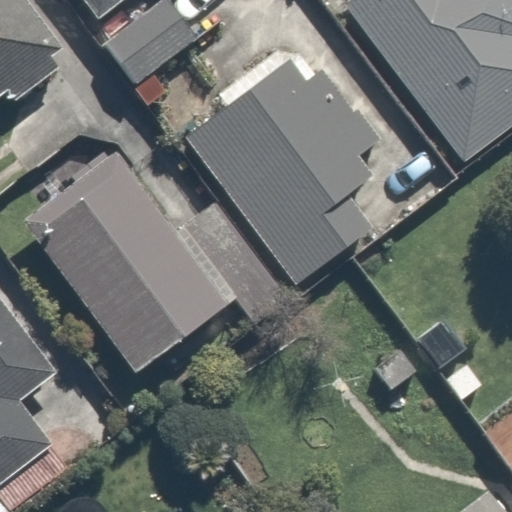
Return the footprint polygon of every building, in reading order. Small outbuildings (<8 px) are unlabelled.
[(0,0),(0,99),(10,92),(16,101),(59,69),(50,56),(61,48),(24,0),(0,0)] [(88,0),(98,13),(114,0),(88,0)] [(196,39),(167,0),(161,0),(104,43),(134,84),(196,39)] [(511,0),(347,0),(344,3),(465,161),(511,125),(511,0)] [(354,117),(322,74),(308,85),(291,63),(189,138),(297,285),(372,230),(349,197),(377,176),(362,157),(384,141),(362,111),(354,117)] [(179,233),(117,148),(21,218),(135,375),(237,301),(255,325),(288,300),(218,204),(179,233)] [(0,486),(55,444),(21,399),(56,373),(0,299),(0,486)] [(442,320),(417,340),(440,369),(465,348),(442,320)] [(414,371),(397,350),(373,368),(390,390),(414,371)] [(503,511),(489,493),(464,511),(503,511)]
